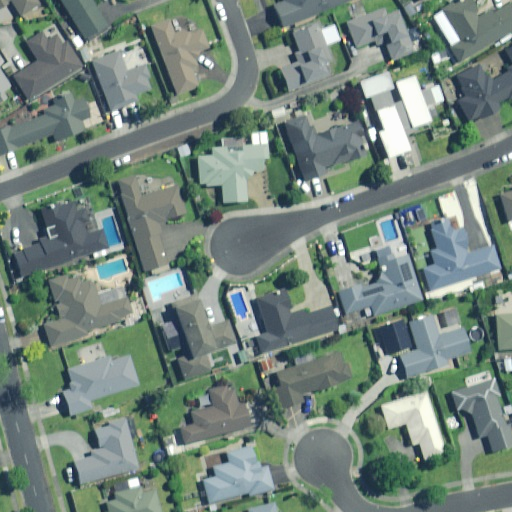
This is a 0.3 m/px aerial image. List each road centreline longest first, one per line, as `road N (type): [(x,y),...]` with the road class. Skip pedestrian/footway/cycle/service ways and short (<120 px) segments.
road 1 (residential): [(228,0),(248,69),(237,101),(0,193)]
road 2 (residential): [(241,245),(511,147)]
road 3 (tertiary): [(0,361),(40,511)]
